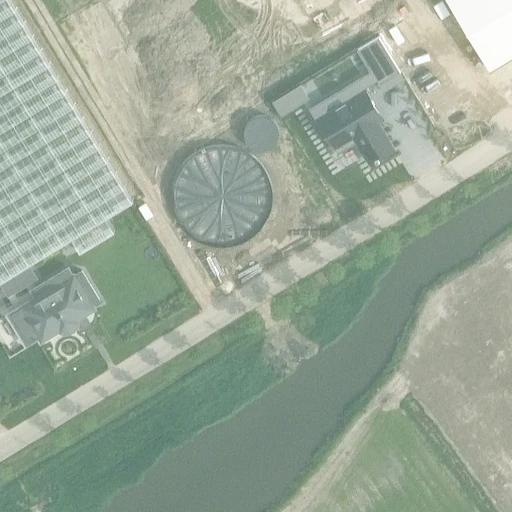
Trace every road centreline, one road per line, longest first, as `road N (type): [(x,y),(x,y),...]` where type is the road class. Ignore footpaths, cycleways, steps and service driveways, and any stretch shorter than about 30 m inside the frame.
road 1 (unknown): [(511,167),(430,202),(414,225),(0,485)]
road 2 (unclassified): [(511,132),(0,444)]
